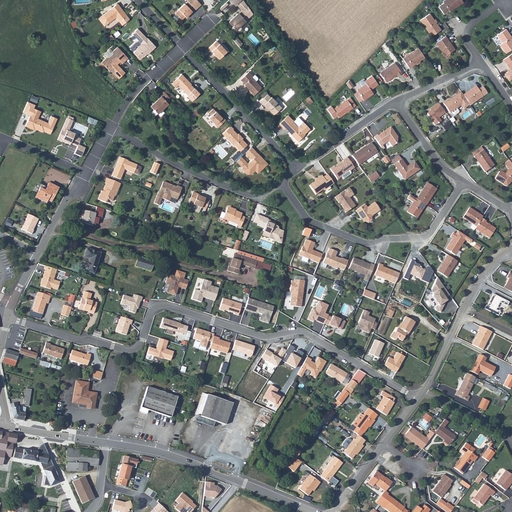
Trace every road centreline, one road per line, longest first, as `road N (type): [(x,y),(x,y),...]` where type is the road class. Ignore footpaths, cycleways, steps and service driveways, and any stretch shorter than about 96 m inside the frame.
road 1 (residential): [(7,318),(128,351),(140,344),(156,306),(260,336),(300,331),(417,398)]
road 2 (residential): [(280,181),(308,219),(372,243),(426,235),(462,182)]
road 3 (tertiary): [(105,442),(165,454),(315,511)]
road 4 (unknown): [(56,221),(246,284)]
road 5 (residential): [(111,127),(244,193),(280,181)]
road 6 (residential): [(422,391),(473,288),(511,248)]
road 7 (residential): [(297,168),(181,47)]
